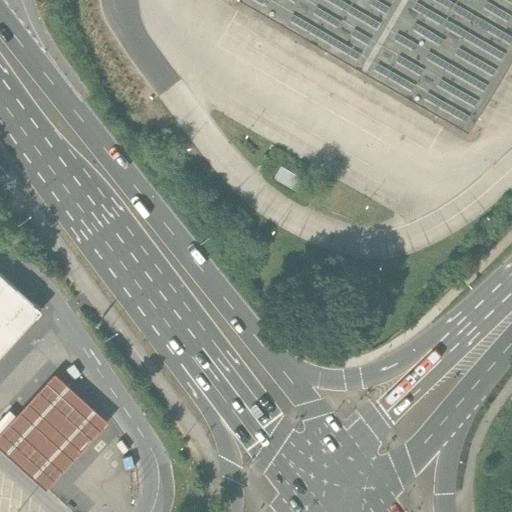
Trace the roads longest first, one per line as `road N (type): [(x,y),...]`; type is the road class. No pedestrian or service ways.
road 1 (primary): [(273,362),(19,45)]
road 2 (primary): [(0,98),(219,379)]
road 3 (tertiary): [(451,349),(352,378),(273,362)]
road 4 (tertiary): [(451,349),(345,452)]
road 5 (primary): [(219,379),(306,492)]
road 6 (secondary): [(219,379),(232,511)]
